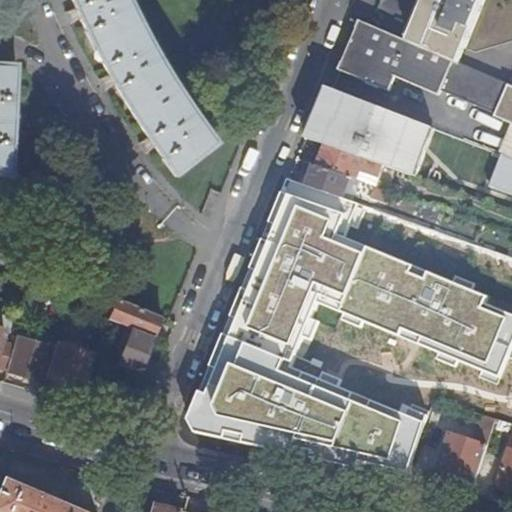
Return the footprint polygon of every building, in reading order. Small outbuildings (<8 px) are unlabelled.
[(174,171),(214,141),(202,126),(188,108),(175,89),(158,59),(151,47),(142,30),(133,12),(127,0),(72,0),(82,22),(94,47),(111,79),(132,114),(149,140),(174,171)] [(511,0),(429,0),(412,43),(481,72),(511,85),(511,0)] [(412,43),(360,21),(338,71),(389,91),(395,79),(438,97),(441,91),(496,114),(495,117),(511,124),(511,85),(481,72),(412,43)] [(16,65),(0,64),(0,172),(11,174),(16,65)] [(327,88),(306,139),(327,147),(350,155),(351,134),(363,138),(365,132),(425,155),(435,129),(327,88)] [(511,126),(500,154),(503,156),(511,159),(511,126)] [(351,134),(350,155),(376,164),(384,167),(406,175),(410,163),(420,167),(425,155),(365,132),(363,138),(351,134)] [(351,177),(357,179),(359,171),(380,178),(384,167),(376,164),(350,155),(327,147),(319,166),(351,177)] [(511,159),(503,156),(490,188),(511,196),(511,159)] [(308,186),(318,190),(343,199),(351,177),(319,166),(311,163),(309,168),(314,169),(308,186)] [(410,163),(406,175),(416,178),(420,167),(410,163)] [(153,337),(161,316),(117,299),(108,320),(131,328),(153,337)] [(139,372),(153,337),(131,328),(117,364),(139,372)] [(220,332),(193,431),(247,445),(255,413),(242,409),(259,342),(220,332)] [(6,369),(6,371),(40,381),(51,345),(16,334),(13,345),(6,369)] [(0,367),(6,369),(13,345),(0,342),(0,367)] [(46,376),(84,388),(94,355),(95,354),(56,343),(46,376)] [(299,360),(295,419),(330,421),(333,363),(299,360)] [(493,432),(497,419),(485,416),(481,428),(493,432)] [(437,473),(475,485),(488,447),(449,434),(437,473)] [(511,450),(499,487),(511,491),(511,450)] [(83,511),(13,481),(0,510),(0,511),(83,511)] [(150,489),(135,486),(132,501),(147,505),(150,489)]
